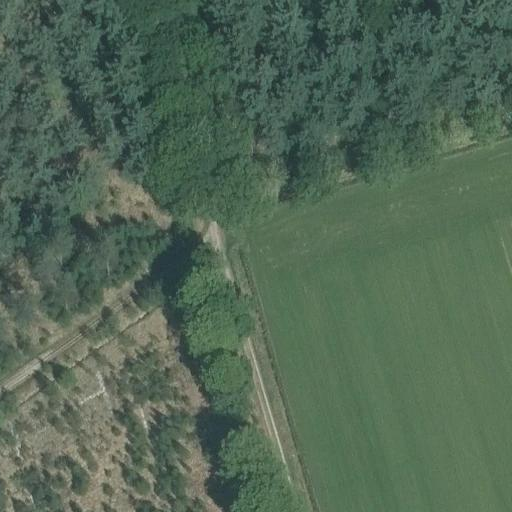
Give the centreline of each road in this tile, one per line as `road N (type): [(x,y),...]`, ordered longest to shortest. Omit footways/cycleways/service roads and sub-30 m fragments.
road 1 (track): [(0,383),(211,233),(206,131),(162,0)]
road 2 (track): [(211,233),(293,511)]
